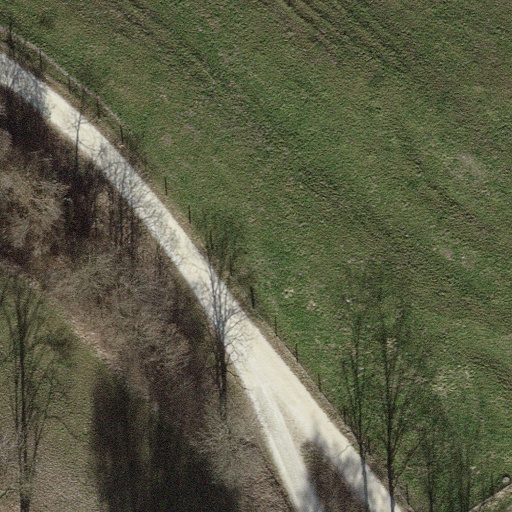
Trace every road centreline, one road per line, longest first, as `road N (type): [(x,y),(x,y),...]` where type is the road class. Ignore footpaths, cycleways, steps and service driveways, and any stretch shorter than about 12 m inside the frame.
road 1 (track): [(0,78),(90,143),(215,315),(401,511)]
road 2 (track): [(313,511),(215,315)]
